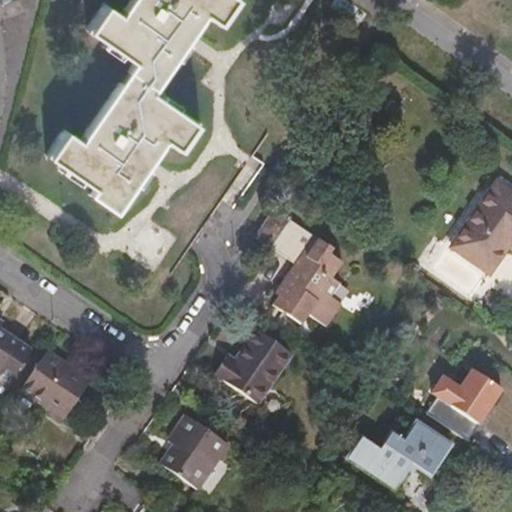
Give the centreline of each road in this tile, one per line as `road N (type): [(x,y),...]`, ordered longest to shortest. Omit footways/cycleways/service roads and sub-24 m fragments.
road 1 (residential): [(165,376),(0,266)]
road 2 (residential): [(71,511),(165,376)]
road 3 (residential): [(165,376),(212,305),(216,274),(201,236)]
